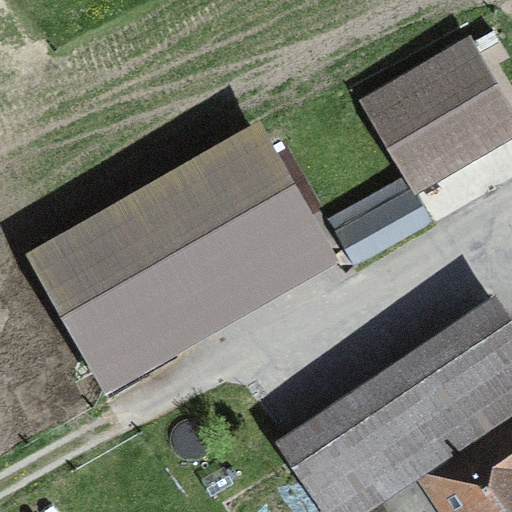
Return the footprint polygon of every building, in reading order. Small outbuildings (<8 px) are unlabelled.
[(511,112),(469,39),(364,100),(415,188),(511,131),(511,112)] [(257,131),(38,256),(99,361),(317,236),(257,131)] [(428,220),(406,181),(330,223),(352,262),(428,220)] [(363,511),(425,471),(509,415),(511,413),(511,317),(496,293),(449,324),(275,440),(323,511),(363,511)] [(425,471),(452,511),(511,511),(511,419),(509,415),(425,471)]
